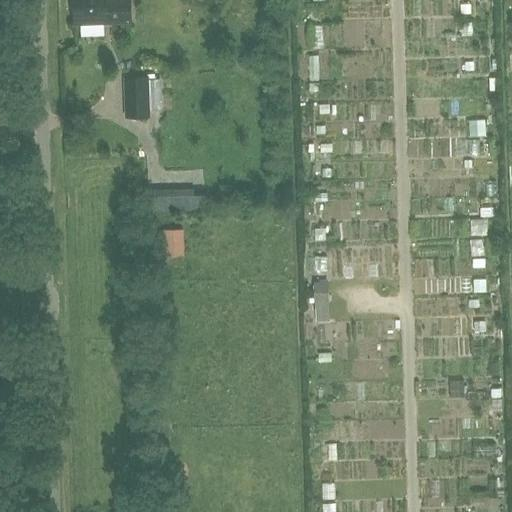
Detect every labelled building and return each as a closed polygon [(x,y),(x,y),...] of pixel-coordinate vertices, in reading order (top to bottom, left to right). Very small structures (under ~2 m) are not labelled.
[(75,0),(76,22),(123,20),(131,20),(130,0),(75,0)] [(475,21),(477,34),(489,33),(487,19),(475,21)] [(133,90),(126,90),(127,114),(139,114),(148,113),(148,109),(158,108),(160,108),(159,79),(155,79),(154,74),(146,74),(146,75),(138,75),(132,75),(133,90)] [(472,156),(484,156),(483,139),(471,140),(472,156)] [(205,210),(205,195),(194,195),(194,210),(205,210)] [(469,197),(456,198),(457,215),(470,214),(469,197)] [(183,253),(182,227),(146,228),(146,255),(183,253)] [(480,260),(480,275),(498,275),(497,259),(480,260)] [(365,395),(365,378),(348,377),(348,395),(365,395)] [(365,398),(343,399),(344,415),(366,414),(365,398)] [(362,418),(365,456),(395,454),(394,435),(406,434),(405,416),(362,418)] [(342,435),(345,455),(360,453),(358,433),(342,435)] [(478,492),(495,491),(494,476),(477,477),(478,492)] [(328,497),(340,497),(341,480),(328,480),(328,497)] [(341,511),(341,501),(330,501),(330,511),(341,511)]
